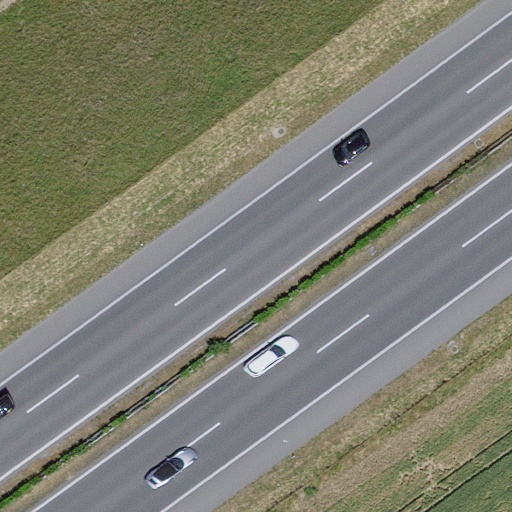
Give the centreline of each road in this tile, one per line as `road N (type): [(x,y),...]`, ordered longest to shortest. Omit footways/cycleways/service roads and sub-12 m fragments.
road 1 (motorway): [(511,60),(0,432)]
road 2 (motorway): [(97,511),(511,211)]
